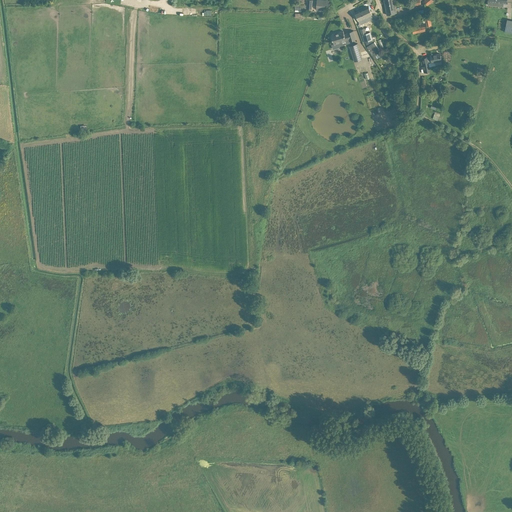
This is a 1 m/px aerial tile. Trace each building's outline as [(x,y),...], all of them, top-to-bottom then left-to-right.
[(321,0),(317,0),(316,9),(328,10),(329,1),(321,0)] [(383,0),(387,15),(392,14),(397,13),(395,2),(394,0),(383,0)] [(369,6),(355,13),(360,24),(373,18),(371,15),(372,14),(369,6)] [(421,27),(412,29),(414,36),(426,34),(425,26),(428,26),(431,25),(429,17),(425,18),(426,22),(420,23),(421,27)] [(350,41),(356,39),(353,30),(347,32),(347,33),(344,34),(343,31),(331,35),(334,44),(332,45),(333,49),(340,47),(340,46),(338,42),(349,39),(350,41)] [(364,42),(372,40),(370,32),(366,33),(361,35),(364,42)] [(354,61),(363,59),(358,43),(349,46),(354,61)] [(441,60),(441,58),(440,53),(430,55),(431,57),(430,57),(423,58),(422,58),(423,63),(425,72),(430,71),(428,63),(432,62),(435,62),(435,65),(441,64),(441,61),(441,60)]
